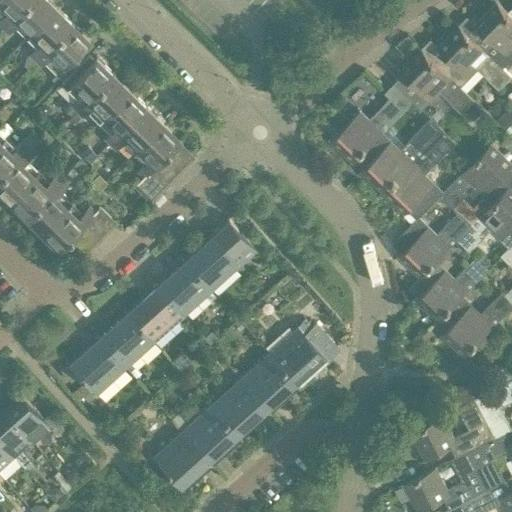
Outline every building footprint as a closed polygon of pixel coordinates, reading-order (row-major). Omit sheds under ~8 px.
[(0,0),(0,9),(4,13),(0,17),(0,23),(3,26),(27,0),(0,0)] [(56,4),(52,0),(27,0),(3,26),(8,31),(15,24),(26,35),(56,4)] [(511,15),(497,1),(476,23),(484,31),(476,39),(503,66),(511,56),(511,15)] [(73,20),(56,4),(26,35),(36,46),(30,52),(36,58),(73,20)] [(91,37),(73,20),(36,58),(41,63),(44,61),(60,76),(93,43),(89,39),(91,37)] [(447,54),(438,63),(461,85),(478,67),(500,88),(511,75),(511,74),(503,66),(476,39),(461,24),(439,47),(447,54)] [(409,77),(400,87),(413,100),(418,105),(422,108),(440,90),(462,111),(474,98),(461,85),(438,63),(422,48),(401,70),(409,77)] [(78,109),(115,71),(98,55),(70,82),(82,93),(72,104),(78,109)] [(115,71),(78,109),(83,114),(89,108),(100,119),(131,87),(115,71)] [(400,87),(395,82),(385,91),(391,97),(366,122),(357,112),(331,139),(353,161),(361,153),(383,130),(413,100),(400,87)] [(148,103),(131,87),(100,119),(99,120),(111,131),(105,137),(110,142),(148,103)] [(148,103),(110,142),(117,148),(122,142),(127,137),(138,147),(164,120),(148,103)] [(383,130),(361,153),(370,161),(361,170),(383,191),(444,129),(431,117),(401,148),(383,130)] [(164,120),(138,147),(149,158),(139,169),(144,174),(153,166),(161,157),(169,149),(179,139),(180,139),(182,137),(164,120)] [(444,130),(383,191),(405,212),(408,209),(417,218),(420,215),(440,194),(439,193),(444,189),(426,172),(456,141),(444,130)] [(12,150),(1,140),(0,140),(0,173),(36,137),(29,131),(23,138),(12,150)] [(40,141),(36,137),(0,173),(0,190),(8,198),(34,172),(23,161),(33,148),(40,141)] [(197,156),(180,139),(179,139),(169,149),(187,166),(197,156)] [(511,167),(510,166),(511,163),(511,161),(492,142),(445,190),(444,189),(439,193),(440,194),(459,212),(460,211),(472,223),(510,185),(509,185),(511,182),(511,167)] [(169,149),(161,157),(179,174),(187,166),(169,149)] [(179,174),(161,157),(153,166),(170,183),(179,174)] [(153,166),(144,174),(162,191),(170,183),(153,166)] [(45,182),(34,172),(8,198),(24,214),(66,172),(60,167),(45,182)] [(71,177),(66,172),(24,214),(41,231),(67,204),(57,194),(66,182),(71,177)] [(144,174),(142,177),(133,186),(151,202),(162,191),(144,174)] [(472,223),(459,237),(471,249),(491,229),(508,245),(510,247),(511,244),(511,187),(510,185),(472,223)] [(82,222),(90,214),(94,209),(88,204),(78,214),(67,204),(41,231),(58,247),(64,241),(74,231),(82,222)] [(117,223),(117,222),(108,213),(99,205),(98,204),(94,209),(90,214),(109,231),(117,223)] [(417,218),(392,243),(402,251),(400,254),(422,275),(437,259),(459,237),(472,223),(460,211),(459,212),(439,232),(420,215),(417,218)] [(90,214),(82,222),(101,239),(109,231),(90,214)] [(212,227),(182,254),(213,288),(258,248),(230,217),(215,230),(212,227)] [(82,222),(74,231),(92,248),(101,239),(82,222)] [(92,248),(74,231),(64,241),(82,258),(92,248)] [(511,244),(510,247),(508,245),(500,253),(511,265),(511,284),(504,293),(511,300),(511,244)] [(182,254),(153,280),(184,314),(213,288),(182,254)] [(422,275),(420,274),(409,285),(419,295),(417,298),(437,318),(439,319),(464,294),(489,268),(476,254),(456,276),(437,259),(422,275)] [(153,280),(124,306),(155,340),(184,314),(153,280)] [(439,319),(437,318),(434,321),(445,331),(443,333),(464,354),(511,305),(511,300),(504,293),(502,291),(482,311),(464,294),(439,319)] [(155,340),(124,306),(95,332),(126,366),(155,340)] [(304,317),(268,349),(300,384),(340,347),(315,321),(312,325),(304,317)] [(126,366),(95,332),(66,359),(66,360),(79,373),(96,392),(126,366)] [(268,349),(239,375),(271,410),(300,384),(268,349)] [(79,373),(66,360),(59,366),(72,380),(79,373)] [(495,437),(507,431),(507,430),(511,426),(501,405),(511,400),(511,375),(507,366),(474,384),(480,394),(475,397),(495,437)] [(239,375),(210,402),(242,437),(271,410),(239,375)] [(0,383),(0,382),(0,404),(11,395),(0,383)] [(4,408),(32,439),(49,424),(56,432),(62,426),(49,411),(43,416),(22,392),(4,408)] [(454,435),(442,414),(411,429),(426,458),(451,446),(456,456),(456,457),(469,450),(495,437),(475,397),(458,406),(469,427),(454,435)] [(242,437),(210,402),(182,428),(213,462),(242,437)] [(4,408),(0,411),(0,438),(15,454),(14,455),(25,467),(32,460),(21,449),(32,439),(4,408)] [(213,462),(182,428),(152,454),(184,489),(213,462)] [(495,437),(469,450),(488,488),(502,481),(506,479),(495,457),(510,449),(511,452),(511,439),(507,431),(495,437)] [(0,438),(0,467),(14,455),(15,454),(0,438)] [(456,457),(456,456),(451,459),(462,481),(448,488),(436,467),(405,482),(418,510),(444,497),(451,507),(462,501),(488,488),(469,450),(456,457)] [(502,481),(488,488),(462,501),(467,511),(489,511),(487,508),(502,501),(508,511),(511,511),(511,488),(506,491),(502,481)] [(467,511),(462,501),(451,507),(445,510),(445,511),(467,511)]
